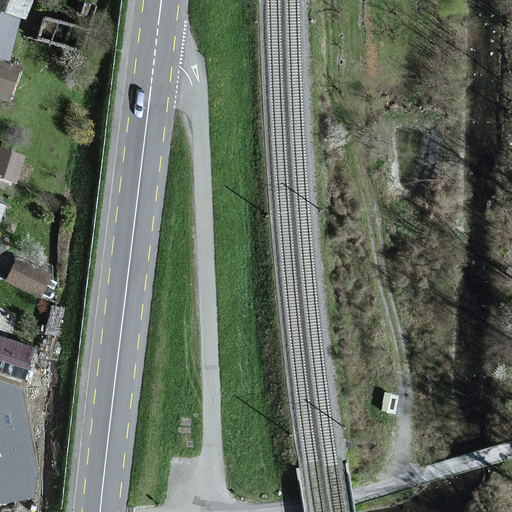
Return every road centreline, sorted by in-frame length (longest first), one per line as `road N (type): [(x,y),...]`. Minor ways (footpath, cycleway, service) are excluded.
road 1 (unclassified): [(210,511),(198,98),(181,64),(155,47)]
road 2 (primary): [(155,47),(99,511)]
road 3 (track): [(390,484),(406,436),(403,353),(364,189),(327,95)]
road 4 (unclassified): [(511,449),(246,511)]
